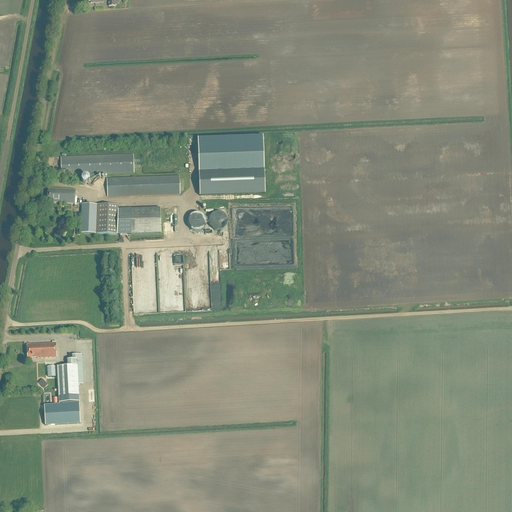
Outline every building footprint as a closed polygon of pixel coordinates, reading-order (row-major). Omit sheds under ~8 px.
[(264,170),(263,137),(197,140),(199,176),(205,176),(205,172),(264,170)] [(133,155),(61,157),(61,176),(134,174),(133,155)] [(179,176),(107,179),(108,198),(180,195),(179,176)] [(82,180),(82,181),(82,182),(82,183),(83,183),(83,184),(84,184),(85,185),(86,185),(87,185),(87,184),(88,184),(89,183),(89,182),(90,181),(90,180),(89,179),(89,178),(88,177),(87,177),(86,177),(85,177),(84,177),(83,177),(83,178),(82,179),(82,180)] [(53,201),(53,203),(75,204),(75,191),(48,189),(47,200),(53,201)] [(117,235),(118,206),(82,204),(80,234),(117,235)] [(200,214),(199,214),(198,213),(197,213),(196,213),(195,213),(193,214),(192,214),(192,215),(191,215),(190,216),(189,217),(188,218),(188,219),(187,220),(187,221),(187,222),(187,223),(187,224),(187,225),(187,226),(188,227),(188,228),(189,229),(190,230),(191,230),(191,231),(192,231),(193,232),(194,232),(195,232),(196,232),(198,232),(200,232),(201,231),(202,231),(202,230),(203,230),(204,229),(204,228),(205,227),(205,226),(206,225),(206,224),(206,223),(206,222),(206,221),(206,220),(205,220),(205,219),(204,218),(204,217),(203,216),(202,215),(201,215),(201,214),(200,214)] [(219,213),(218,213),(217,213),(216,213),(215,213),(214,214),(213,214),(212,215),(211,216),(210,217),(210,218),(209,218),(209,219),(209,220),(209,221),(209,222),(209,223),(209,224),(209,225),(209,226),(210,226),(210,227),(211,228),(212,229),(213,230),(214,230),(215,231),(216,231),(217,231),(219,231),(220,231),(221,231),(222,230),(223,230),(224,229),(225,228),(226,227),(226,226),(227,225),(227,224),(227,223),(227,222),(227,221),(227,220),(227,219),(227,218),(226,218),(226,217),(225,216),(225,215),(224,215),(222,214),(221,213),(220,213),(219,213)] [(161,234),(161,224),(131,225),(131,235),(161,234)] [(37,358),(37,359),(57,358),(56,343),(27,345),(28,358),(37,358)] [(79,402),(78,385),(84,384),(82,354),(72,355),(73,359),(67,360),(68,366),(57,367),(58,379),(59,403),(79,402)] [(81,424),(79,402),(59,403),(59,405),(44,406),(46,426),(81,424)]
